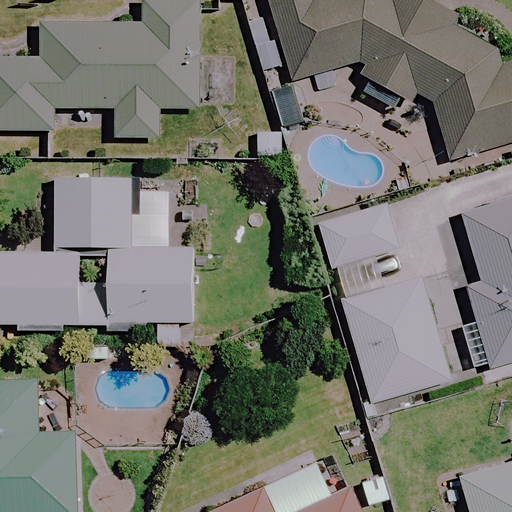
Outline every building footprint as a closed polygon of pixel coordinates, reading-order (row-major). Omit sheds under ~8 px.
[(435,0),(271,0),(298,84),(365,63),(370,79),(415,108),(423,96),(437,104),(456,164),(511,146),(511,68),(506,71),(462,17),(435,0)] [(206,111),(207,3),(150,2),(149,28),(44,26),(44,61),(0,60),(0,132),(56,133),(56,109),(119,110),(119,140),(164,140),(164,110),(206,111)] [(62,184),(59,247),(0,246),(0,327),(202,332),(204,251),(137,250),(139,188),(62,184)] [(511,204),(466,216),(484,286),(472,289),(493,370),(511,364),(511,204)] [(41,438),(40,384),(0,384),(0,511),(86,511),(84,437),(41,438)] [(511,511),(511,466),(464,481),(472,511),(511,511)] [(363,511),(356,494),(313,511),(272,511),(265,494),(223,511),(363,511)]
